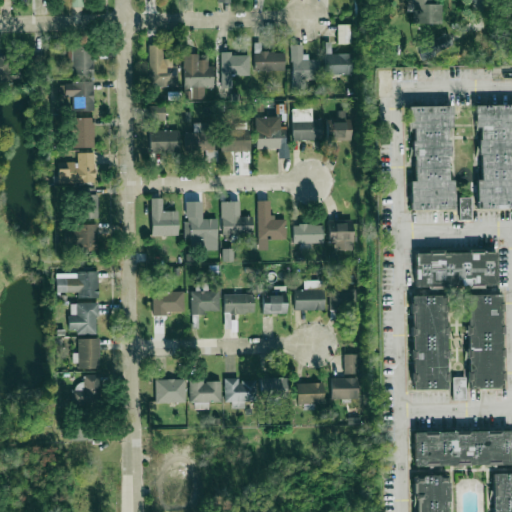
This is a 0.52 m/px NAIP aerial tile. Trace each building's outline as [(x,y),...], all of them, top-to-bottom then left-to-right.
[(414,0),(414,24),(442,24),(442,0),(414,0)] [(348,43),(348,26),(338,26),(338,43),(348,43)] [(431,40),(435,51),(451,46),(447,35),(431,40)] [(318,59),(302,59),(301,45),(290,45),(291,89),(307,89),(307,80),(319,80),(318,59)] [(71,76),(92,76),(92,46),(71,46),(71,76)] [(254,70),(283,70),(283,52),(254,52),(254,70)] [(231,80),(231,76),(248,76),(249,54),(221,54),(221,80),(231,80)] [(324,75),(351,75),(351,54),(324,54),(324,75)] [(45,55),(30,55),(30,77),(45,77),(45,55)] [(183,55),(183,88),(211,88),(211,60),(199,60),(199,55),(183,55)] [(10,58),(0,58),(0,81),(10,81),(10,58)] [(178,87),(178,65),(148,65),(148,87),(178,87)] [(93,111),(93,81),(63,81),(63,97),(71,97),(71,111),(93,111)] [(148,120),(165,120),(164,105),(148,106),(148,120)] [(511,105),(477,105),(476,209),(511,209),(511,105)] [(450,107),(409,107),(409,209),(450,210),(450,107)] [(286,126),(279,126),(279,117),(255,117),(255,149),(286,149),(286,126)] [(71,147),(93,147),(93,118),(71,118),(71,147)] [(292,140),(320,140),(320,118),(292,118),(292,140)] [(326,140),(348,140),(348,123),(326,123),(326,140)] [(205,162),(215,162),(215,124),(196,124),(196,132),(185,132),(185,151),(205,151),(205,162)] [(221,129),(221,152),(248,152),(248,129),(221,129)] [(178,152),(178,130),(148,130),(148,152),(178,152)] [(94,153),(73,153),(73,162),(57,162),(57,183),(94,183),(94,153)] [(95,219),(95,189),(76,189),(76,219),(95,219)] [(471,219),(471,197),(459,197),(459,219),(471,219)] [(177,237),(177,211),(161,211),(161,198),(150,198),(150,237),(177,237)] [(188,240),(216,240),(216,217),(188,217),(188,240)] [(222,217),(222,234),(251,234),(251,217),(222,217)] [(285,217),(257,217),(257,240),(285,240),(285,217)] [(322,243),(322,223),(293,223),(293,243),(322,243)] [(337,249),(351,249),(351,223),(328,223),(328,243),(337,243),(337,249)] [(96,225),(68,225),(68,249),(96,249),(96,225)] [(414,252),(415,287),(498,286),(497,251),(414,252)] [(96,272),(65,272),(65,293),(76,293),(76,298),(96,298),(96,272)] [(218,313),(217,288),(191,288),(192,314),(218,313)] [(329,310),(354,310),(354,289),(329,289),(329,310)] [(183,292),(152,292),(152,314),(183,314),(183,292)] [(252,314),(252,294),(223,294),(223,314),(252,314)] [(285,314),(285,295),(260,295),(260,314),(285,314)] [(502,295),(467,295),(466,389),(501,389),(502,295)] [(410,296),(410,391),(445,391),(445,297),(410,296)] [(96,334),(96,303),(68,303),(68,334),(96,334)] [(77,340),(77,369),(98,369),(98,340),(77,340)] [(357,354),(343,354),(343,378),(330,378),(330,400),(357,400),(357,354)] [(83,390),(72,390),(72,405),(100,405),(100,376),(83,376),(83,390)] [(453,400),(466,399),(465,377),(452,378),(453,400)] [(287,399),(287,378),(260,378),(260,399),(287,399)] [(184,403),(184,380),(155,380),(155,403),(184,403)] [(189,380),(189,402),(219,402),(219,380),(189,380)] [(255,380),(225,380),(225,402),(255,402),(255,380)] [(323,405),(323,383),(296,383),(296,405),(323,405)] [(91,439),(91,411),(69,411),(69,439),(91,439)] [(511,432),(413,433),(413,466),(511,465),(511,432)] [(159,483),(202,483),(202,443),(159,443),(159,483)] [(511,511),(511,474),(491,475),(491,511),(511,511)] [(413,476),(413,511),(446,511),(446,476),(413,476)]
